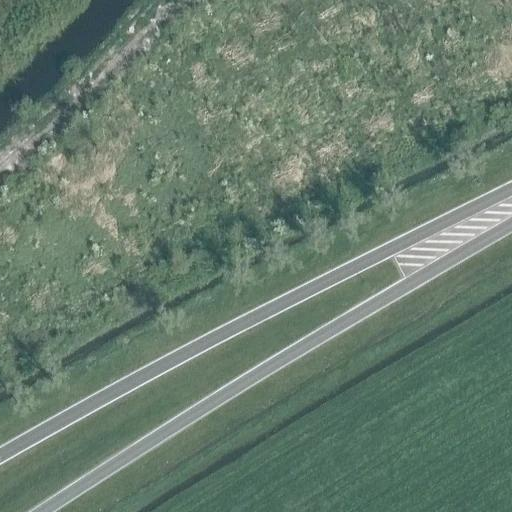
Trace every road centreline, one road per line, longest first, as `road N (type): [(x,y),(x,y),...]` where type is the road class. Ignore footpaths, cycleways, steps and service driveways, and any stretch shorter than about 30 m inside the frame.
road 1 (primary): [(511,186),(0,454)]
road 2 (primary): [(40,511),(511,223)]
